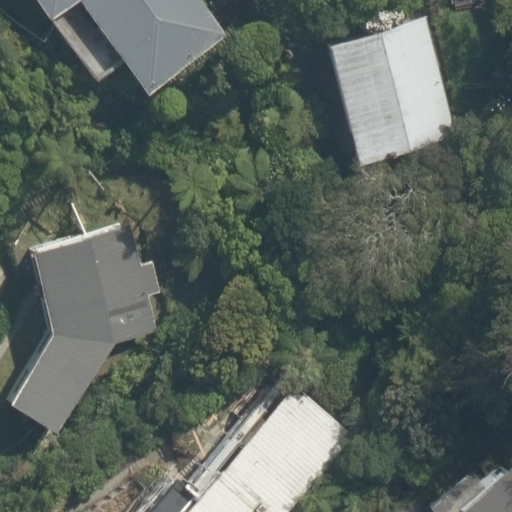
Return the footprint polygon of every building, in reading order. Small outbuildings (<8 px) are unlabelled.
[(10,0),(48,70),(81,52),(93,74),(185,24),(171,0),(10,0)] [(422,8),(291,32),(313,154),(444,130),(422,8)] [(0,237),(17,313),(0,338),(0,401),(31,423),(89,338),(144,332),(144,254),(122,255),(126,239),(82,239),(79,221),(0,231),(0,237)] [(262,511),(335,432),(266,369),(135,511),(262,511)] [(446,460),(414,488),(386,511),(370,511),(365,506),(357,511),(511,511),(511,483),(483,450),(457,472),(446,460)]
